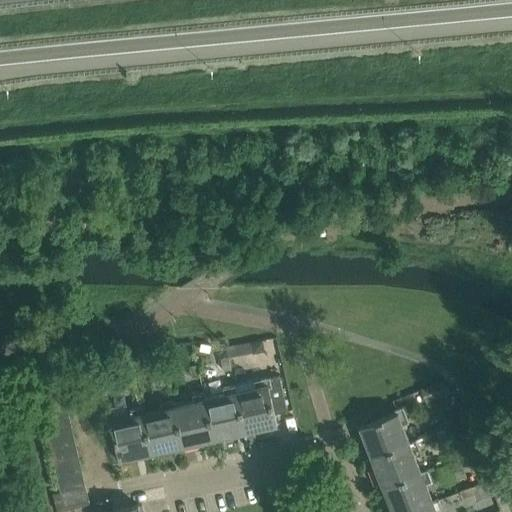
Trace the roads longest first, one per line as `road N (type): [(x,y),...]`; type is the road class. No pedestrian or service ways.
road 1 (motorway): [(0,58),(511,11)]
road 2 (residential): [(353,511),(336,471),(317,459),(190,486),(161,478),(111,490)]
